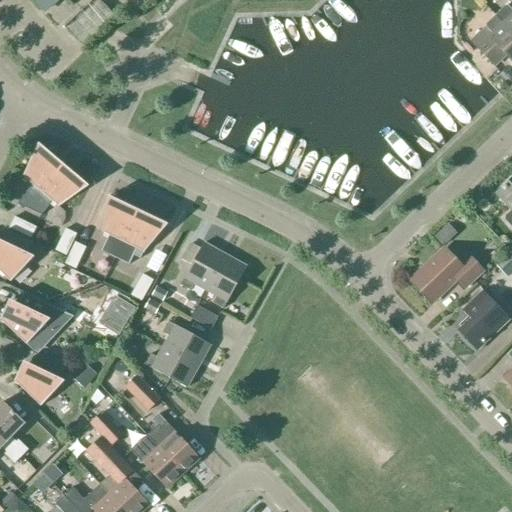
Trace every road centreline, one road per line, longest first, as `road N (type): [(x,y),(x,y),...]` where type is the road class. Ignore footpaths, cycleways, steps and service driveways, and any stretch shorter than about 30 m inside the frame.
road 1 (residential): [(362,276),(324,248),(21,99)]
road 2 (residential): [(511,438),(362,276)]
road 3 (residential): [(362,276),(511,133)]
